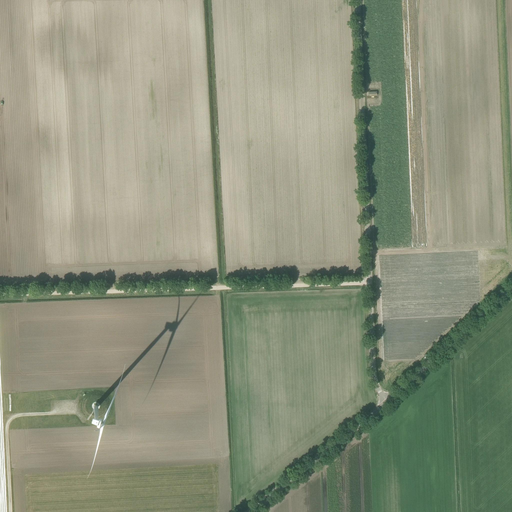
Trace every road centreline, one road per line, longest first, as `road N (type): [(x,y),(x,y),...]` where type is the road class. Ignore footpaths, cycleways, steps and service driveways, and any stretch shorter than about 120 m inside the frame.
road 1 (unclassified): [(383,402),(374,380),(357,0)]
road 2 (track): [(0,295),(369,283)]
road 3 (tertiary): [(247,511),(383,402)]
road 4 (tertiary): [(383,402),(511,286)]
